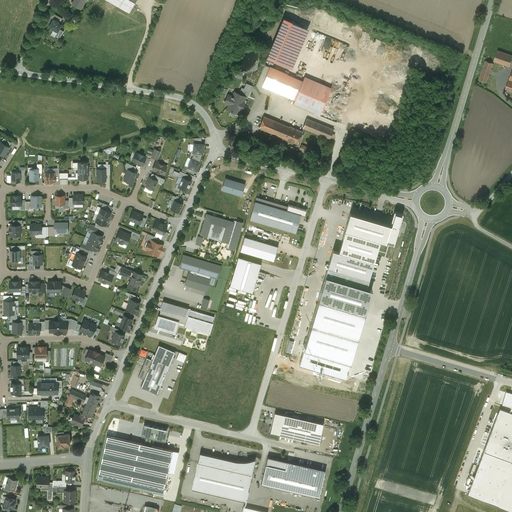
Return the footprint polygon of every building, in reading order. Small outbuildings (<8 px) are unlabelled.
[(109,0),(129,11),(135,0),(109,0)] [(62,18),(53,13),(50,17),(54,19),(58,21),(58,22),(59,23),(62,18)] [(309,29),(284,18),(267,57),(292,68),(309,29)] [(58,21),(54,19),(53,20),(53,19),(49,26),(51,28),(57,31),(59,29),(61,24),(59,23),(58,22),(58,21)] [(511,57),(511,55),(497,50),(494,61),(509,66),(511,57)] [(486,60),(479,79),(486,82),(493,63),(486,60)] [(243,72),(230,67),(227,73),(240,79),(243,72)] [(303,81),(270,67),(262,85),(295,99),(303,81)] [(330,87),(305,76),(303,81),(295,99),(293,104),(319,115),(330,87)] [(252,85),(246,83),(244,88),(241,87),(239,93),(245,96),(246,95),(248,96),(250,91),(252,85)] [(239,93),(235,92),(234,91),(234,92),(235,92),(233,96),(231,96),(228,95),(225,102),(229,103),(227,108),(227,109),(238,113),(238,114),(239,113),(238,113),(241,108),(241,109),(242,109),(242,108),(244,103),(245,102),(244,102),(243,102),(245,97),(246,97),(245,96),(239,93)] [(289,126),(264,116),(259,128),(297,143),(299,139),(301,139),(303,135),(301,134),(302,131),(289,126)] [(333,129),(307,118),(303,128),(329,139),(333,129)] [(193,140),(192,152),(193,152),(200,153),(203,153),(204,141),(201,141),(194,140),(193,140)] [(0,146),(0,154),(5,157),(11,148),(2,143),(0,146)] [(300,151),(305,153),(308,146),(302,144),(300,151)] [(160,151),(155,149),(151,157),(157,159),(160,151)] [(139,154),(136,152),(132,161),(142,165),(146,157),(142,155),(143,155),(139,153),(139,154)] [(192,157),(199,160),(200,157),(200,153),(193,152),(192,157)] [(196,171),(200,161),(199,160),(192,157),(191,157),(187,167),(194,170),(196,171)] [(88,162),(72,162),(72,167),(77,167),(78,172),(76,172),(76,178),(75,178),(75,179),(87,179),(87,167),(88,167),(88,162)] [(159,163),(156,162),(153,169),(156,171),(160,173),(160,172),(163,174),(167,166),(163,165),(164,164),(160,162),(159,163)] [(37,169),(33,169),(33,167),(28,167),(28,172),(29,172),(29,180),(38,180),(38,173),(38,169),(37,169)] [(95,167),(95,181),(106,180),(106,167),(95,167)] [(127,168),(122,180),(132,184),(137,172),(127,168)] [(20,181),(20,171),(11,171),(11,182),(20,181)] [(53,172),(45,172),(45,182),(54,181),(54,176),(54,172),(53,172)] [(159,177),(151,174),(150,176),(148,176),(144,187),(154,191),(159,177)] [(190,183),(191,181),(182,177),(178,187),(187,190),(188,188),(189,188),(191,183),(190,183)] [(244,183),(225,178),(222,189),(241,195),(244,183)] [(83,194),(73,194),(73,197),(73,203),(74,203),(83,203),(83,194)] [(10,195),(10,206),(20,206),(20,195),(10,195)] [(42,196),(30,196),(30,206),(42,206),(42,196)] [(64,196),(55,196),(55,204),(64,204),(64,200),(64,196)] [(288,206),(256,196),(249,218),(296,232),(301,215),(305,216),(306,210),(288,204),(288,206)] [(182,205),(183,203),(175,199),(170,209),(179,213),(180,210),(181,210),(183,206),(182,205)] [(111,212),(101,208),(98,215),(108,219),(111,212)] [(143,216),(132,211),(129,220),(140,224),(143,216)] [(391,225),(399,227),(403,214),(394,211),(390,224),(391,225)] [(390,224),(350,213),(339,251),(333,249),(325,274),(366,286),(380,240),(386,242),(391,225),(390,224)] [(207,214),(201,234),(211,237),(212,231),(220,233),(218,239),(228,242),(234,222),(207,214)] [(108,219),(98,215),(95,221),(97,222),(105,225),(106,225),(108,219)] [(105,225),(97,222),(94,227),(98,228),(98,229),(103,231),(105,225)] [(156,222),(152,230),(162,234),(166,226),(163,224),(159,222),(159,223),(156,222)] [(65,223),(53,223),(53,234),(66,234),(65,223)] [(9,224),(9,235),(21,235),(21,224),(9,224)] [(41,224),(30,224),(30,233),(34,233),(35,235),(37,233),(41,233),(41,227),(41,224)] [(94,227),(89,225),(87,230),(92,232),(92,231),(96,233),(98,229),(98,228),(94,227)] [(399,227),(391,225),(386,242),(394,244),(399,227)] [(130,235),(120,230),(116,239),(127,244),(130,235)] [(96,233),(92,231),(92,232),(89,239),(100,243),(101,241),(102,238),(103,236),(97,233),(96,233)] [(147,251),(159,256),(163,244),(154,241),(156,236),(147,233),(145,240),(150,242),(147,251)] [(198,236),(195,244),(201,245),(203,237),(198,236)] [(278,246),(245,236),(241,251),(273,260),(278,246)] [(100,243),(89,239),(86,245),(86,246),(90,248),(96,251),(97,248),(98,248),(99,246),(100,243)] [(86,245),(82,243),(79,249),(88,252),(90,248),(86,246),(86,245)] [(9,260),(20,260),(20,249),(9,249),(9,260)] [(87,256),(77,252),(73,260),(70,259),(68,265),(72,267),(73,265),(82,268),(87,256)] [(42,254),(33,254),(33,264),(35,264),(42,264),(42,254)] [(183,255),(180,267),(189,270),(211,276),(217,278),(221,266),(183,255)] [(261,263),(239,257),(230,286),(252,293),(261,263)] [(134,271),(121,266),(118,273),(131,278),(134,271)] [(189,270),(185,284),(206,291),(211,276),(189,270)] [(98,279),(110,284),(113,276),(108,274),(102,271),(98,279)] [(142,274),(134,271),(131,278),(127,286),(136,290),(142,274)] [(325,274),(316,305),(363,319),(372,288),(366,286),(325,274)] [(13,282),(9,282),(10,291),(20,291),(21,291),(21,286),(21,282),(17,282),(17,281),(13,281),(13,282)] [(29,282),(29,291),(32,291),(32,292),(36,292),(36,291),(39,291),(39,283),(39,281),(36,281),(32,281),(32,282),(29,282)] [(52,282),(48,282),(48,291),(60,291),(61,291),(61,284),(61,282),(56,282),(56,281),(52,281),(52,282)] [(71,288),(61,284),(61,291),(60,291),(60,293),(62,293),(61,294),(68,297),(71,288)] [(99,295),(105,298),(108,289),(100,286),(98,291),(100,292),(99,295)] [(86,292),(76,288),(72,296),(81,300),(82,301),(84,296),(86,292)] [(99,295),(95,294),(92,300),(96,302),(95,304),(99,306),(100,304),(104,305),(107,299),(105,298),(99,295)] [(202,294),(198,305),(216,311),(220,300),(202,294)] [(139,305),(141,301),(131,297),(126,309),(136,313),(137,309),(138,310),(140,305),(139,305)] [(8,314),(14,314),(14,300),(12,300),(3,300),(3,314),(8,314)] [(210,334),(216,316),(162,300),(154,328),(174,334),(178,321),(186,324),(185,326),(191,328),(191,326),(200,329),(199,331),(210,334)] [(363,319),(316,305),(299,364),(346,378),(363,319)] [(132,323),(133,319),(124,315),(119,326),(128,331),(130,327),(131,328),(133,323),(132,323)] [(96,324),(84,319),(82,325),(80,330),(92,335),(93,333),(94,330),(96,324)] [(50,321),(50,329),(50,332),(54,332),(54,333),(62,333),(62,332),(67,332),(67,329),(67,321),(66,321),(50,321)] [(13,332),(22,332),(22,325),(22,322),(18,322),(13,322),(13,332)] [(39,323),(29,323),(29,333),(40,333),(40,330),(40,323),(39,323)] [(125,335),(116,331),(111,341),(121,344),(121,342),(122,342),(124,338),(123,338),(125,335)] [(176,352),(159,345),(152,361),(147,358),(139,377),(144,379),(141,388),(158,395),(176,352)] [(45,358),(45,347),(42,347),(42,346),(37,346),(38,347),(33,347),(34,358),(45,358)] [(16,348),(17,357),(28,357),(28,347),(16,348)] [(93,351),(89,349),(87,355),(85,359),(92,362),(97,351),(94,350),(93,351)] [(99,352),(97,351),(92,362),(96,363),(96,365),(100,366),(102,361),(103,361),(104,359),(104,358),(105,356),(104,355),(100,354),(99,352)] [(113,355),(106,352),(104,355),(105,356),(104,358),(104,359),(110,362),(113,355)] [(21,364),(12,364),(12,374),(21,374),(21,364)] [(189,402),(196,379),(189,376),(182,400),(189,402)] [(21,383),(11,383),(12,394),(22,393),(21,383)] [(79,392),(71,389),(68,396),(73,398),(76,399),(77,398),(79,392)] [(91,391),(89,396),(79,392),(77,398),(87,402),(82,413),(86,414),(91,417),(100,395),(91,391)] [(511,393),(506,392),(502,405),(511,407),(511,393)] [(40,407),(28,407),(28,419),(43,418),(43,409),(43,407),(40,407)] [(20,408),(8,408),(7,409),(7,419),(20,419),(20,408)] [(511,413),(499,409),(468,494),(511,510),(511,413)] [(81,412),(80,415),(74,413),(71,421),(81,426),(83,421),(84,421),(85,421),(86,419),(85,418),(84,417),(86,414),(82,413),(81,412)] [(323,423),(275,412),(270,432),(319,443),(323,423)] [(167,430),(144,425),(141,436),(165,441),(167,430)] [(66,431),(57,432),(57,436),(55,436),(56,442),(58,442),(58,447),(60,447),(60,448),(63,447),(64,446),(64,445),(70,444),(69,433),(66,433),(66,431)] [(48,435),(38,436),(39,446),(49,445),(48,435)] [(172,450),(107,435),(98,479),(163,493),(172,450)] [(243,461),(237,461),(235,461),(200,452),(198,462),(251,475),(255,459),(254,459),(252,460),(248,461),(243,461)] [(327,469),(268,456),(262,484),(320,497),(327,469)] [(251,475),(198,462),(191,489),(245,501),(251,475)] [(74,470),(66,470),(66,480),(73,480),(73,478),(74,478),(75,478),(75,477),(75,475),(74,474),(74,470)] [(17,480),(8,477),(5,487),(10,489),(14,490),(17,480)] [(49,477),(37,477),(36,487),(41,487),(41,485),(48,486),(49,482),(49,477)] [(66,490),(64,490),(64,492),(64,501),(75,501),(75,490),(66,490)] [(15,499),(11,498),(11,497),(8,496),(8,497),(6,496),(3,505),(3,506),(10,508),(12,508),(15,499)] [(179,511),(181,504),(175,502),(172,511),(179,511)]
